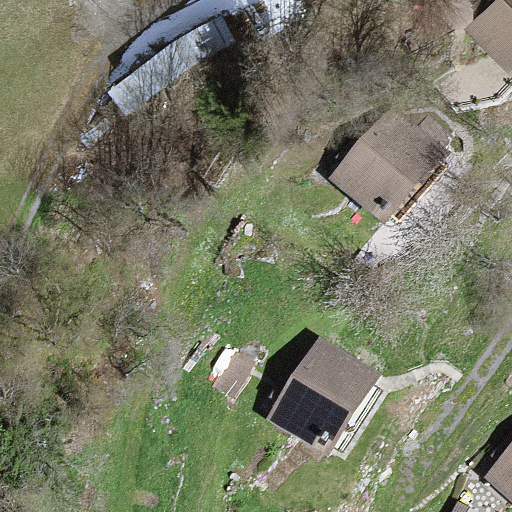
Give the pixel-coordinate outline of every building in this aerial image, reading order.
[(511,0),(502,0),(473,32),(509,66),(511,62),(511,0)] [(337,176),(385,216),(439,152),(391,112),(337,176)] [(322,340),(272,418),(327,452),(376,374),(322,340)] [(511,437),(497,453),(505,460),(490,475),(511,495),(511,437)] [(480,511),(461,500),(453,511),(480,511)]
